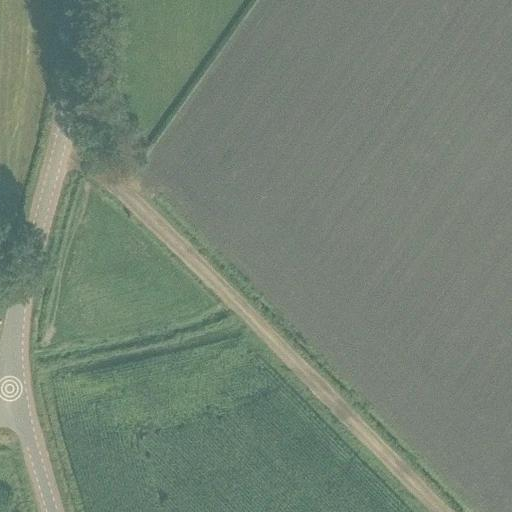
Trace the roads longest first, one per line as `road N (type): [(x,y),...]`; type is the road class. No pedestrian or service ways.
road 1 (track): [(60,139),(94,161),(433,511)]
road 2 (tertiary): [(8,388),(13,329),(64,119),(74,0)]
road 3 (tertiary): [(51,511),(8,388)]
